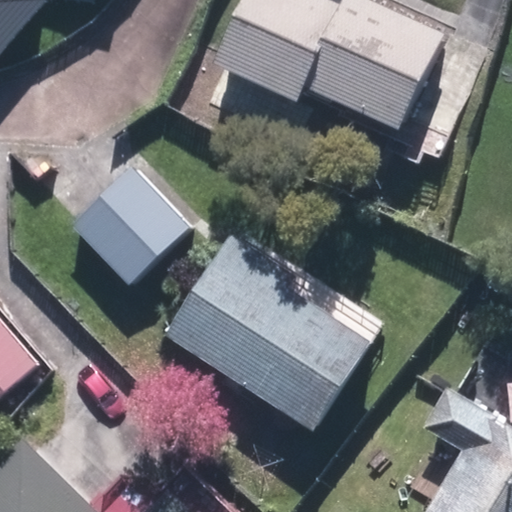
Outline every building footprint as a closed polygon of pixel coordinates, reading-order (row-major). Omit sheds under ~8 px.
[(0,0),(0,21),(19,0),(0,0)] [(405,133),(449,37),(366,0),(348,0),(345,7),(329,0),(248,0),(218,67),(300,104),(307,89),(405,133)] [(194,230),(136,169),(76,227),(134,287),(194,230)] [(233,236),(168,338),(318,432),(374,344),(291,292),(299,278),(233,236)] [(0,402),(40,367),(0,322),(0,402)] [(511,511),(511,425),(450,389),(426,430),(463,451),(427,511),(511,511)] [(96,511),(24,441),(0,466),(0,511),(190,511),(171,493),(152,511),(96,511)]
